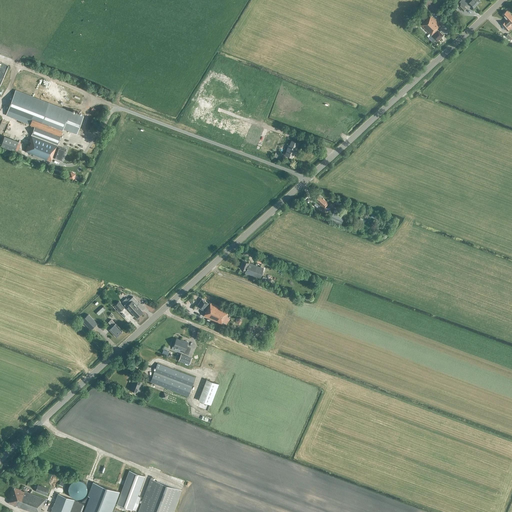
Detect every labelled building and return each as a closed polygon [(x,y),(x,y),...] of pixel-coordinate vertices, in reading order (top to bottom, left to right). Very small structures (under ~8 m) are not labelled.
[(481,1),(479,0),(466,0),(466,1),(465,0),(461,0),(459,2),(460,3),(460,2),(465,6),(468,3),(474,8),(481,1)] [(460,2),(460,3),(457,5),(464,12),(467,9),(465,6),(460,2)] [(511,25),(511,16),(506,10),(502,14),(508,20),(502,25),(507,31),(511,28),(510,27),(511,25)] [(437,42),(443,35),(437,29),(441,26),(431,16),(421,25),(437,42)] [(33,117),(63,129),(74,133),(76,127),(77,126),(78,126),(78,125),(79,125),(79,124),(80,124),(80,123),(80,122),(81,121),(81,120),(80,119),(80,118),(80,117),(80,116),(15,91),(5,115),(30,124),(33,117)] [(240,107),(243,103),(244,97),(241,94),(236,93),(235,94),(234,100),(233,101),(230,101),(230,103),(236,108),(236,110),(239,110),(239,113),(243,113),(243,110),(239,109),(240,107)] [(257,145),(263,130),(195,105),(189,120),(257,145)] [(33,117),(30,124),(30,125),(34,127),(25,152),(51,161),(53,157),(62,161),(66,149),(57,146),(63,129),(33,117)] [(295,152),(298,143),(291,141),(289,145),(288,145),(285,155),(292,158),(294,152),(295,152)] [(324,209),(328,204),(322,199),(318,196),(314,199),(319,204),(324,209)] [(340,220),(342,216),(332,210),(330,214),(340,220)] [(263,269),(242,260),(239,268),(246,270),(245,273),(259,278),(263,269)] [(122,301),(124,304),(136,317),(142,311),(136,305),(135,304),(137,302),(132,296),(130,299),(128,297),(127,299),(126,298),(122,301)] [(208,303),(201,299),(196,306),(203,311),(205,312),(203,316),(221,324),(229,311),(209,302),(208,303)] [(124,307),(119,301),(114,306),(117,309),(116,310),(119,312),(124,307)] [(90,330),(97,324),(88,314),(82,321),(90,330)] [(111,319),(108,322),(112,327),(109,330),(116,337),(122,331),(115,323),(111,319)] [(187,343),(176,338),(173,347),(184,351),(183,353),(188,355),(190,348),(186,346),(187,343)] [(181,354),(178,360),(189,364),(191,358),(181,354)] [(187,396),(195,377),(157,363),(150,382),(187,396)] [(141,381),(133,378),(130,384),(131,385),(129,389),(137,392),(141,381)] [(198,400),(211,405),(219,384),(206,379),(198,400)] [(170,399),(171,397),(166,396),(167,392),(162,391),(161,397),(170,399)] [(137,511),(173,511),(182,490),(150,478),(137,511)] [(86,491),(87,490),(86,489),(86,488),(86,487),(86,486),(85,484),(84,484),(83,483),(82,482),(81,481),(80,481),(78,481),(77,481),(76,481),(75,481),(74,481),(73,482),(72,482),(71,483),(70,484),(69,485),(69,487),(68,488),(68,489),(68,490),(68,492),(69,493),(69,494),(70,495),(70,496),(71,497),(72,497),(73,498),(74,498),(75,499),(76,499),(77,499),(78,499),(80,499),(81,498),(82,498),(83,497),(84,496),(85,495),(86,494),(86,493),(86,492),(86,491)] [(37,485),(35,491),(47,495),(49,489),(37,485)] [(11,494),(12,494),(8,503),(31,511),(40,511),(42,509),(40,508),(42,504),(43,505),(45,499),(14,487),(12,492),(12,491),(11,494)] [(68,511),(128,511),(131,507),(89,491),(88,495),(82,499),(81,502),(75,500),(74,502),(55,495),(51,506),(68,511)]
